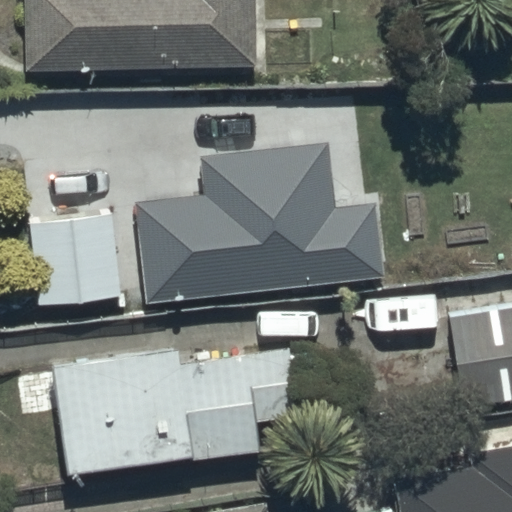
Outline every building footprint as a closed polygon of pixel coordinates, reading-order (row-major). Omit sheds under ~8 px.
[(7,0),(7,73),(242,65),(239,0),(7,0)] [(352,200),(244,206),(242,169),(163,173),(166,226),(143,227),(146,293),(246,287),(245,282),(317,278),(316,249),(355,247),(352,200)] [(105,208),(9,219),(22,306),(115,295),(105,208)] [(511,308),(439,316),(446,397),(511,390),(511,308)] [(167,347),(38,366),(54,478),(308,442),(294,345),(169,363),(167,347)] [(458,461),(380,476),(386,511),(511,511),(511,440),(456,450),(458,461)] [(249,511),(247,501),(179,511),(249,511)]
